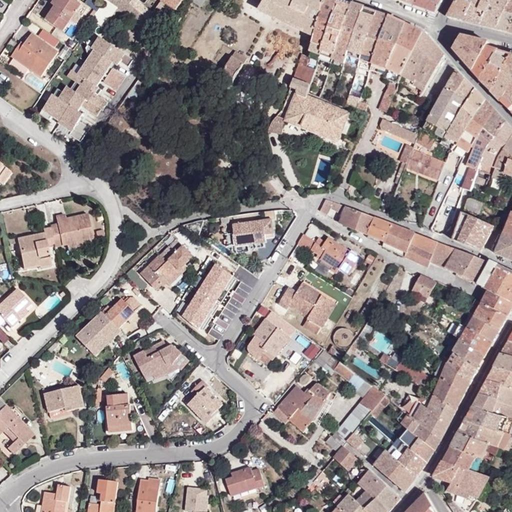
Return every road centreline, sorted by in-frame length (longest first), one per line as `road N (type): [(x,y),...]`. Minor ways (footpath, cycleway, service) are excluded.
road 1 (residential): [(0,504),(55,467),(201,452),(232,437),(259,402),(214,359),(307,211),(328,194)]
road 2 (residential): [(0,380),(111,256),(113,235),(91,176),(0,106)]
road 3 (residential): [(511,267),(328,194)]
road 4 (unclassified): [(511,330),(425,483)]
road 5 (unknown): [(144,53),(74,163)]
road 6 (unclassified): [(438,26),(436,41),(511,123)]
